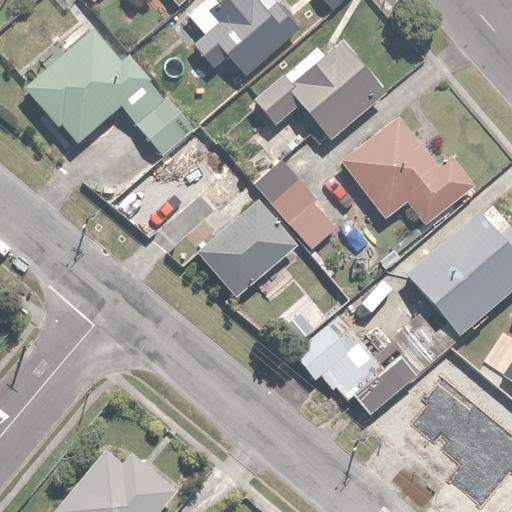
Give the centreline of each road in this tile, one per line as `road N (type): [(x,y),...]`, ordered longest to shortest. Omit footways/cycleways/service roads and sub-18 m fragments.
road 1 (residential): [(115,298),(373,511)]
road 2 (residential): [(0,437),(115,298)]
road 3 (residential): [(0,199),(115,298)]
